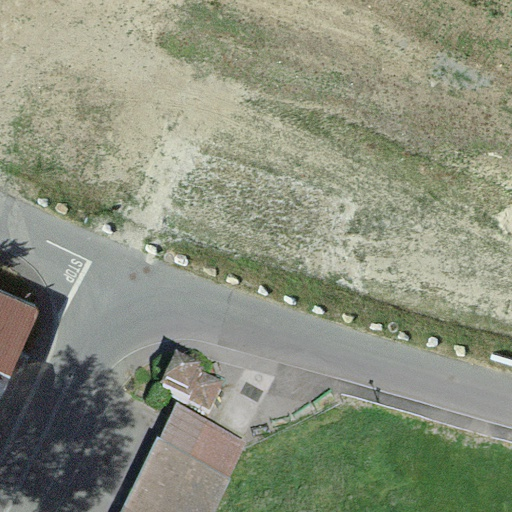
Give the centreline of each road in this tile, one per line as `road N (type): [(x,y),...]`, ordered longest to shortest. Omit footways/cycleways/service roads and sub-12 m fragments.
road 1 (unclassified): [(511,400),(318,346),(122,274)]
road 2 (residential): [(122,274),(6,511)]
road 3 (unclassified): [(122,274),(0,215)]
